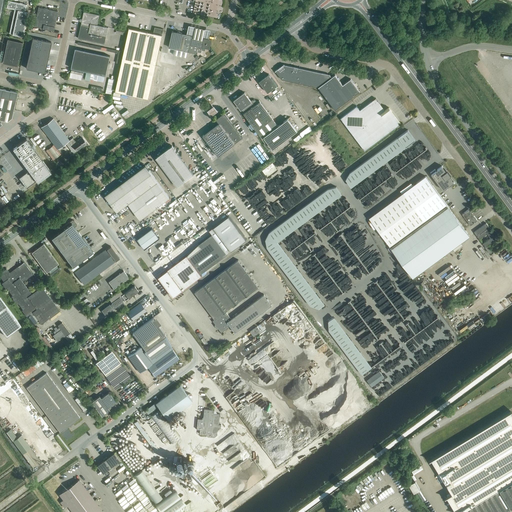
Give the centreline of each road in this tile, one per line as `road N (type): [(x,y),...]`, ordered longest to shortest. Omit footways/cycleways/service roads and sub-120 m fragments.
road 1 (residential): [(77,187),(198,357),(35,479)]
road 2 (residential): [(295,28),(316,50),(390,69),(511,234)]
road 3 (unknown): [(423,113),(344,172),(356,203),(372,208),(451,150)]
road 4 (tertiary): [(249,59),(77,187)]
road 5 (secondary): [(412,74),(511,207)]
road 6 (unknown): [(199,377),(193,443),(211,443),(228,428),(228,414),(206,384)]
road 7 (unclassified): [(511,184),(427,62)]
road 8 (unclassified): [(84,0),(226,30)]
road 9 (unknown): [(238,365),(241,348),(283,325),(285,337),(242,366)]
